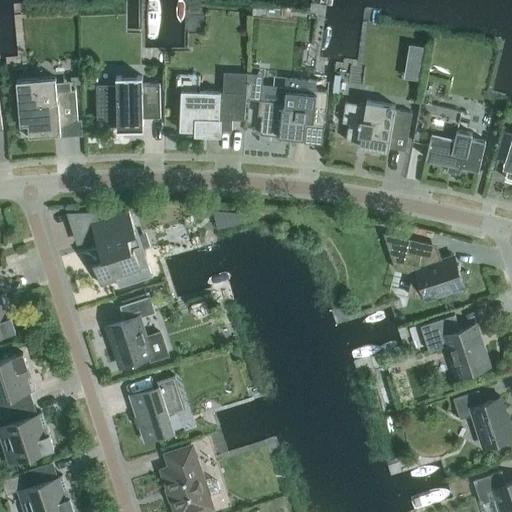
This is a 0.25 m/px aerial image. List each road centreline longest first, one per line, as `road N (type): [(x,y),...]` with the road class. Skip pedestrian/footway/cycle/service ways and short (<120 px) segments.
road 1 (unclassified): [(28,185),(145,179),(302,187),(511,231)]
road 2 (unclassified): [(128,511),(28,185)]
